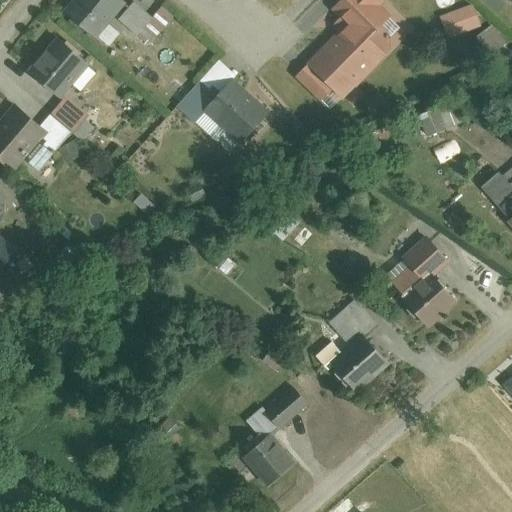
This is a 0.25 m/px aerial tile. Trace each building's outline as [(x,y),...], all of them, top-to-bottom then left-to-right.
[(124,5),(118,0),(81,0),(68,16),(95,39),(124,5)] [(308,81),(333,106),(381,58),(369,46),(388,27),(360,0),(350,0),(336,15),(350,30),(342,38),(338,35),(300,73),(308,81)] [(443,20),(452,43),(484,30),(475,7),(443,20)] [(35,74),(56,92),(30,123),(18,113),(0,133),(0,159),(16,173),(42,143),(56,155),(93,111),(74,94),(96,68),(64,41),(35,74)] [(273,121),(229,84),(221,94),(198,74),(194,71),(169,100),(199,126),(206,118),(246,153),(273,121)] [(450,104),(421,117),(432,142),(461,130),(450,104)] [(511,173),(491,192),(511,216),(511,173)] [(400,286),(437,328),(465,303),(442,277),(454,266),(431,241),(408,261),(417,272),(400,286)] [(332,320),(361,353),(334,377),(356,401),(392,369),(371,345),(390,328),(369,305),(353,319),(344,309),(332,320)] [(238,453),(269,487),(294,464),(263,430),(238,453)]
